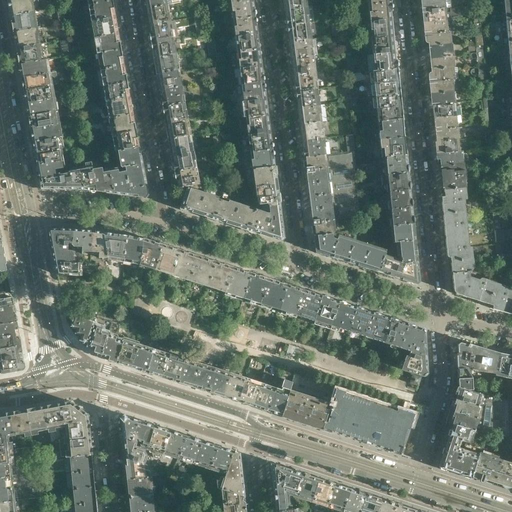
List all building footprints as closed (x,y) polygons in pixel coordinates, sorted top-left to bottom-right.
[(33,12),(30,0),(6,0),(9,16),(33,12)] [(165,6),(163,0),(142,0),(144,9),(165,6)] [(307,8),(306,0),(282,0),(284,11),(307,8)] [(442,4),(441,0),(421,0),(422,11),(445,8),(445,4),(442,4)] [(115,17),(112,1),(91,5),(93,16),(90,16),(91,21),(115,17)] [(392,18),(391,9),(392,9),(393,8),(393,5),(391,4),(391,5),(391,1),(371,3),(372,12),(369,12),(370,20),(392,18)] [(256,12),(254,11),(253,2),(231,5),(232,13),(234,12),(235,21),(255,18),(255,15),(256,14),(256,12)] [(170,21),(168,13),(166,13),(165,6),(144,9),(147,26),(170,21)] [(473,18),(472,12),(471,6),(461,7),(463,19),(473,18)] [(306,25),(305,17),(308,17),(307,8),(284,11),(286,20),(284,21),(285,24),(286,24),(287,27),(306,25)] [(444,21),(443,13),(445,13),(445,8),(422,11),(423,23),(444,21)] [(36,29),(33,12),(9,16),(12,33),(36,29)] [(118,33),(115,17),(91,21),(92,27),(95,26),(97,37),(118,33)] [(257,35),(256,23),(257,21),(257,19),(255,18),(235,21),(236,29),(234,29),(235,38),(257,35)] [(394,35),(392,18),(370,20),(370,28),(373,28),(374,37),(394,35)] [(171,38),(169,31),(171,30),(170,21),(147,26),(150,42),(171,38)] [(444,28),(444,21),(423,23),(424,35),(447,32),(447,28),(444,28)] [(311,41),(310,32),(307,32),(306,25),(287,27),(287,28),(285,29),(286,31),(287,32),(289,44),(311,41)] [(39,45),(36,29),(12,33),(15,49),(39,45)] [(449,44),(447,32),(424,35),(425,44),(426,44),(426,45),(427,46),(428,46),(429,46),(449,44)] [(121,50),(118,33),(97,37),(94,37),(95,43),(98,43),(100,53),(121,50)] [(260,44),(259,44),(258,44),(257,35),(235,38),(236,46),(239,45),(240,54),(259,51),(259,48),(260,47),(260,44)] [(396,51),(394,35),(374,37),(375,45),(372,46),(373,54),(396,51)] [(176,54),(174,45),(172,46),(171,38),(150,42),(153,58),(176,54)] [(311,57),(310,50),(313,50),(311,41),(289,44),(291,60),(311,57)] [(450,51),(449,44),(429,46),(430,52),(429,53),(429,54),(429,58),(453,56),(452,51),(450,51)] [(42,61),(39,45),(15,49),(18,66),(42,61)] [(124,66),(121,50),(100,53),(102,64),(99,65),(100,70),(124,66)] [(261,68),(260,56),(261,54),(261,52),(259,51),(240,54),(241,62),(238,62),(239,70),(261,68)] [(397,63),(396,51),(373,54),(374,61),(377,61),(377,70),(397,68),(397,67),(398,66),(398,64),(397,63)] [(177,71),(175,63),(177,63),(176,54),(153,58),(156,74),(177,71)] [(452,68),(451,61),(453,61),(453,56),(429,58),(429,62),(430,62),(430,63),(431,64),(431,70),(451,68),(452,68)] [(316,73),(314,64),(312,65),(311,57),(291,60),(290,62),(290,64),(291,65),(293,76),(316,73)] [(47,73),(45,61),(42,61),(18,66),(21,78),(47,73)] [(127,82),(124,66),(100,70),(101,75),(104,75),(106,86),(127,82)] [(264,77),(263,76),(261,68),(239,70),(240,78),(243,78),(244,87),(264,84),(263,81),(265,79),(264,77)] [(399,80),(397,68),(377,70),(373,70),(374,83),(399,80)] [(452,80),(451,68),(431,70),(430,70),(429,71),(428,72),(428,73),(429,82),(452,80)] [(182,87),(180,78),(178,78),(177,71),(156,74),(159,91),(182,87)] [(50,86),(47,73),(21,78),(23,91),(50,86)] [(315,90),(314,83),(317,82),(316,73),(293,76),(294,86),(293,87),(293,89),(295,90),(295,93),(315,90)] [(400,93),(399,80),(374,83),(375,95),(400,93)] [(451,92),(450,85),(453,85),(452,80),(429,82),(430,94),(451,92)] [(130,98),(128,88),(127,82),(106,86),(108,97),(105,97),(106,102),(130,98)] [(266,87),(265,85),(264,84),(244,87),(245,95),(243,95),(244,103),(266,100),(264,88),(266,87)] [(52,99),(50,86),(23,91),(25,104),(52,99)] [(183,103),(181,96),(183,95),(182,87),(159,91),(162,107),(183,103)] [(320,106),(319,97),(316,97),(315,90),(295,93),(294,95),(294,97),(296,98),(297,109),(320,106)] [(452,99),(451,92),(430,94),(432,106),(455,104),(454,99),(452,99)] [(401,106),(400,93),(375,95),(376,108),(401,106)] [(133,114),(130,98),(106,102),(107,108),(110,107),(111,118),(112,118),(133,114)] [(54,112),(52,99),(25,104),(28,116),(54,112)] [(268,117),(266,100),(244,103),(245,111),(247,111),(248,119),(268,117)] [(187,119),(186,110),(184,111),(183,103),(162,107),(165,123),(187,119)] [(453,116),(453,109),(455,109),(455,104),(432,106),(433,118),(453,116)] [(319,123),(318,115),(321,115),(320,106),(297,109),(298,119),(297,120),(297,122),(299,123),(299,125),(319,123)] [(402,118),(401,106),(376,108),(378,121),(381,121),(381,120),(402,118)] [(57,124),(54,112),(28,116),(30,129),(57,124)] [(136,130),(133,114),(112,118),(111,118),(109,118),(110,124),(112,124),(114,134),(136,130)] [(454,123),(453,116),(433,118),(434,130),(457,128),(456,123),(454,123)] [(270,133),(268,117),(248,119),(249,128),(247,128),(248,136),(270,133)] [(404,136),(402,118),(381,120),(381,121),(382,130),(379,130),(380,138),(404,136)] [(188,136),(187,128),(189,128),(187,119),(165,123),(168,139),(188,136)] [(324,139),(323,130),(320,130),(319,123),(299,125),(299,126),(298,127),(298,130),(300,131),(301,141),(324,139)] [(59,137),(57,124),(30,129),(32,142),(57,137),(57,138),(59,137)] [(456,140),(455,133),(457,133),(457,128),(434,130),(435,142),(456,140)] [(139,147),(136,130),(114,134),(116,145),(114,146),(115,151),(117,151),(139,147)] [(271,143),(270,133),(248,136),(249,144),(251,144),(252,152),(272,150),(272,148),(273,146),(273,144),(271,143)] [(193,152),(192,143),(190,143),(188,136),(168,139),(171,156),(193,152)] [(406,154),(404,136),(380,138),(380,147),(384,147),(385,156),(406,154)] [(61,149),(60,143),(58,144),(57,138),(57,137),(32,142),(34,154),(61,149)] [(323,155),(322,148),(325,147),(324,139),(301,141),(303,151),(302,151),(301,153),(302,155),(303,156),(303,158),(323,155)] [(456,147),(456,140),(435,142),(436,154),(459,152),(459,147),(456,147)] [(142,163),(140,152),(139,147),(117,151),(120,165),(122,167),(125,166),(142,163)] [(61,161),(60,154),(62,154),(61,149),(34,154),(36,165),(61,161)] [(274,167),(273,156),(274,154),(274,152),(273,151),(272,151),(272,150),(252,152),(254,161),(251,161),(252,169),(274,167)] [(194,168),(193,161),(195,160),(193,152),(171,156),(174,172),(194,168)] [(363,229),(356,177),(353,152),(323,155),(303,158),(304,159),(303,160),(304,168),(305,169),(312,225),(311,226),(312,234),(313,235),(331,233),(363,229)] [(461,164),(461,163),(459,152),(436,154),(437,163),(438,164),(438,165),(439,165),(439,166),(440,166),(441,166),(461,164)] [(407,165),(406,154),(385,156),(386,174),(408,172),(408,171),(408,170),(409,169),(408,168),(408,167),(408,166),(407,165)] [(53,171),(52,170),(62,168),(61,161),(36,165),(39,180),(55,177),(54,174),(54,171),(53,171)] [(96,191),(92,169),(91,162),(85,163),(86,168),(80,169),(84,190),(96,191)] [(147,194),(143,172),(142,163),(125,166),(126,172),(130,196),(144,198),(148,194),(147,194)] [(462,171),(461,164),(461,163),(461,164),(441,166),(442,178),(465,175),(464,171),(462,171)] [(277,174),(276,166),(274,167),(252,169),(255,187),(276,184),(275,175),(277,174)] [(113,194),(109,172),(102,173),(101,168),(92,169),(96,191),(113,194)] [(199,184),(198,175),(196,176),(194,168),(174,172),(177,188),(199,184)] [(84,190),(80,169),(63,173),(64,180),(64,182),(67,182),(68,183),(67,190),(84,190)] [(130,196),(126,172),(117,174),(116,171),(109,172),(113,194),(130,196)] [(409,182),(408,172),(386,174),(388,191),(410,189),(409,189),(410,188),(410,187),(410,186),(410,185),(410,184),(409,183),(409,182)] [(64,182),(64,180),(63,173),(54,174),(55,177),(39,180),(41,189),(67,190),(68,183),(67,182),(64,182)] [(464,188),(463,180),(465,180),(465,175),(442,178),(443,189),(463,188),(464,188)] [(281,202),(279,194),(278,194),(276,184),(255,187),(256,197),(257,197),(258,205),(268,204),(268,203),(278,202),(281,202)] [(198,214),(204,193),(194,190),(194,191),(187,188),(180,209),(180,210),(188,213),(188,211),(198,214)] [(464,199),(463,188),(443,189),(442,189),(442,190),(441,190),(441,191),(440,192),(441,202),(464,199)] [(411,200),(410,189),(388,191),(390,209),(411,207),(411,206),(412,205),(412,204),(412,203),(412,202),(412,201),(411,200)] [(214,221),(221,201),(214,199),(215,197),(204,193),(198,214),(207,217),(206,219),(214,221)] [(492,209),(491,206),(491,197),(483,198),(485,209),(492,209)] [(467,223),(464,199),(441,202),(444,226),(467,223)] [(231,225),(238,204),(228,201),(227,203),(221,201),(214,221),(221,224),(222,222),(231,225)] [(283,238),(278,202),(268,203),(268,204),(269,214),(270,214),(270,219),(265,236),(280,240),(283,238)] [(254,212),(248,210),(248,207),(238,204),(231,225),(241,228),(240,230),(248,232),(254,212)] [(412,217),(411,207),(390,209),(392,227),(413,225),(413,223),(413,222),(414,222),(414,221),(414,220),(414,219),(413,218),(412,217)] [(493,221),(493,218),(492,209),(485,209),(486,221),(493,221)] [(265,236),(270,219),(270,214),(269,214),(267,213),(255,210),(254,212),(248,232),(255,235),(256,233),(265,236)] [(465,236),(465,228),(467,228),(467,223),(444,226),(445,238),(465,236)] [(415,242),(413,225),(392,227),(393,245),(399,244),(415,242)] [(72,246),(72,230),(50,229),(48,231),(51,244),(58,244),(58,246),(72,246)] [(90,252),(91,231),(72,230),(72,246),(72,247),(82,247),(81,252),(90,252)] [(108,258),(103,233),(91,231),(90,252),(99,252),(98,258),(108,258)] [(124,262),(126,236),(103,233),(108,258),(108,259),(124,262)] [(332,257),(337,239),(332,237),(331,233),(313,235),(315,252),(332,257)] [(140,265),(143,239),(126,236),(124,262),(140,265)] [(466,243),(465,236),(445,238),(446,250),(469,247),(469,243),(466,243)] [(347,262),(354,242),(338,237),(337,239),(332,257),(347,262)] [(154,270),(162,245),(154,242),(143,239),(140,265),(154,270)] [(363,268),(370,247),(354,242),(347,262),(363,268)] [(417,260),(415,242),(399,244),(401,262),(403,261),(417,260)] [(72,263),(72,247),(72,246),(58,246),(58,244),(51,244),(54,262),(72,263)] [(172,275),(180,251),(162,245),(154,270),(172,275)] [(379,273),(384,257),(386,253),(370,247),(363,268),(379,273)] [(470,259),(469,247),(446,250),(447,259),(447,260),(448,260),(448,261),(449,261),(450,261),(470,259)] [(190,281),(198,256),(180,251),(172,275),(190,281)] [(207,287),(215,262),(198,256),(190,281),(207,287)] [(398,279),(403,261),(401,262),(400,262),(384,257),(379,273),(398,279)] [(472,268),(474,266),(472,265),(472,259),(470,259),(450,261),(452,273),(469,271),(472,268)] [(419,282),(417,260),(403,261),(398,279),(416,285),(419,282)] [(80,270),(80,263),(72,263),(54,262),(56,275),(81,276),(82,270),(80,270)] [(225,293),(233,268),(215,262),(207,287),(225,293)] [(243,298),(251,273),(233,268),(225,293),(243,298)] [(466,298),(472,279),(477,272),(472,268),(469,271),(452,273),(452,277),(451,278),(453,291),(454,291),(455,293),(455,294),(466,298)] [(260,304),(268,279),(251,273),(243,298),(260,304)] [(480,292),(484,280),(479,278),(479,281),(472,279),(466,298),(473,300),(473,299),(478,301),(480,292)] [(278,310),(286,285),(268,279),(260,304),(278,310)] [(489,305),(495,286),(495,285),(488,283),(489,281),(484,280),(480,292),(478,301),(488,304),(489,305)] [(296,315),(304,291),(286,285),(278,310),(296,315)] [(500,311),(506,289),(495,286),(489,305),(488,304),(488,305),(489,306),(489,307),(489,308),(490,308),(491,309),(500,311)] [(511,314),(511,313),(511,290),(506,289),(500,311),(511,314)] [(314,320),(321,296),(304,291),(296,315),(314,321),(314,320)] [(13,306),(11,297),(10,296),(9,296),(9,295),(8,295),(6,294),(5,294),(4,294),(0,294),(0,307),(13,306)] [(331,326),(339,302),(321,296),(314,320),(331,326)] [(141,308),(144,300),(138,298),(136,306),(141,308)] [(348,331),(356,307),(339,302),(331,326),(348,331)] [(15,318),(13,307),(13,306),(0,307),(0,324),(16,321),(15,318)] [(365,337),(373,313),(356,307),(348,331),(365,337)] [(81,317),(83,312),(71,308),(69,314),(81,317)] [(88,343),(97,315),(89,312),(87,319),(81,317),(69,314),(68,317),(72,319),(71,324),(72,328),(77,329),(75,333),(81,335),(80,340),(81,341),(81,342),(86,347),(88,343)] [(383,342),(390,318),(373,313),(365,337),(383,342)] [(115,339),(119,329),(115,321),(97,315),(88,343),(86,347),(94,349),(93,352),(101,354),(100,356),(108,359),(108,360),(116,363),(123,341),(115,339)] [(400,348),(407,324),(390,318),(383,342),(400,348)] [(0,336),(18,333),(16,321),(0,324),(0,336)] [(426,356),(424,332),(422,329),(407,324),(400,348),(410,351),(426,356)] [(0,348),(20,345),(18,333),(0,336),(0,348)] [(131,368),(138,346),(123,341),(116,363),(131,368)] [(473,368),(477,346),(468,344),(468,345),(460,343),(457,345),(458,353),(456,353),(458,387),(467,390),(472,390),(471,376),(467,369),(467,367),(470,367),(473,368)] [(0,361),(22,357),(20,345),(0,348),(0,361)] [(146,372),(153,351),(138,346),(131,368),(146,372)] [(484,372),(488,350),(477,346),(473,368),(480,369),(479,371),(484,372)] [(495,372),(499,353),(488,350),(484,372),(488,373),(488,371),(495,372)] [(161,377),(168,356),(153,351),(146,372),(161,377)] [(427,373),(426,356),(410,351),(408,357),(405,356),(401,369),(422,376),(427,373)] [(507,378),(511,355),(499,353),(495,372),(495,373),(503,375),(502,377),(507,378)] [(177,382),(184,361),(168,356),(161,377),(177,382)] [(24,367),(23,360),(22,357),(0,361),(0,374),(22,370),(24,367)] [(192,387),(199,366),(184,361),(177,382),(192,387)] [(207,392),(214,371),(199,366),(192,387),(207,392)] [(222,397),(229,376),(214,371),(207,392),(222,397)] [(305,385),(306,380),(307,380),(307,377),(302,375),(299,384),(305,385)] [(238,402),(244,381),(229,376),(222,397),(238,402)] [(418,385),(420,378),(413,376),(410,383),(418,385)] [(281,416),(290,389),(292,382),(283,379),(281,387),(282,388),(280,392),(275,391),(268,412),(281,416)] [(317,389),(319,384),(307,380),(306,380),(305,385),(317,389)] [(253,407),(260,386),(244,381),(238,402),(253,407)] [(330,393),(331,388),(319,384),(317,389),(330,393)] [(268,412),(275,391),(260,386),(253,407),(268,412)] [(484,408),(485,404),(486,396),(479,394),(467,390),(458,387),(456,395),(458,395),(456,400),(477,406),(478,406),(484,408)] [(294,420),(302,393),(290,389),(281,416),(294,420)] [(403,447),(414,414),(335,389),(327,414),(323,413),(327,401),(314,397),(306,424),(401,455),(403,447)] [(306,424),(314,397),(302,393),(294,420),(306,424)] [(504,408),(504,400),(486,396),(485,404),(504,408)] [(505,437),(504,408),(485,404),(484,408),(478,406),(477,406),(456,400),(454,406),(455,407),(456,408),(455,412),(476,418),(476,419),(482,421),(481,432),(505,437)] [(87,415),(70,402),(61,404),(64,424),(67,423),(68,428),(76,427),(75,422),(79,421),(79,419),(88,419),(87,415)] [(64,424),(61,404),(44,407),(47,427),(48,432),(55,431),(54,426),(64,424)] [(47,427),(44,407),(27,410),(31,435),(38,434),(37,429),(47,427)] [(31,435),(27,410),(10,413),(13,433),(24,431),(25,437),(31,435)] [(481,432),(482,421),(476,419),(476,418),(455,412),(452,419),(454,420),(453,424),(474,431),(481,432)] [(13,433),(10,413),(0,414),(0,432),(6,436),(8,434),(13,433)] [(132,442),(138,421),(124,416),(121,419),(123,440),(132,442)] [(90,438),(88,419),(79,419),(79,421),(75,422),(76,427),(68,428),(69,436),(63,437),(64,444),(69,443),(69,440),(90,438)] [(147,447),(154,426),(138,421),(132,442),(137,444),(137,442),(141,443),(140,445),(147,447)] [(470,444),(474,431),(453,424),(446,446),(455,448),(458,440),(461,441),(470,444)] [(163,452),(170,431),(154,426),(147,447),(158,451),(157,453),(163,454),(163,452)] [(178,459),(186,436),(170,431),(163,452),(174,456),(173,458),(178,459)] [(6,443),(6,437),(6,436),(0,432),(0,447),(7,447),(7,450),(12,450),(12,442),(6,443)] [(195,462),(201,441),(186,436),(178,459),(183,461),(184,459),(195,462)] [(91,455),(90,438),(69,440),(69,443),(70,450),(65,451),(65,457),(69,457),(91,455)] [(146,453),(145,451),(135,448),(137,444),(132,442),(123,440),(125,459),(126,459),(145,465),(146,460),(144,459),(146,453)] [(455,472),(463,449),(458,448),(461,441),(458,440),(455,448),(446,446),(439,467),(455,472)] [(210,469),(217,446),(201,441),(195,462),(205,466),(204,468),(210,469)] [(226,472),(233,451),(217,446),(210,469),(215,471),(215,469),(226,472)] [(8,457),(7,450),(7,447),(0,447),(0,464),(14,463),(13,456),(8,457)] [(471,477),(478,456),(477,456),(467,453),(467,450),(463,449),(455,472),(471,477)] [(242,480),(239,453),(233,451),(226,472),(224,477),(236,481),(242,480)] [(494,485),(502,459),(498,458),(497,460),(482,455),(483,453),(479,452),(477,456),(478,456),(471,477),(494,485)] [(93,471),(91,455),(69,457),(71,473),(93,471)] [(146,465),(145,465),(126,459),(125,459),(127,480),(147,478),(146,465)] [(511,490),(511,464),(505,462),(505,460),(502,459),(494,485),(511,490)] [(14,463),(0,464),(0,502),(18,500),(14,463)] [(282,485),(287,468),(270,463),(272,482),(282,485)] [(296,494),(302,473),(287,468),(282,485),(282,489),(285,490),(285,491),(296,494)] [(94,486),(93,471),(71,473),(73,489),(94,486)] [(311,502),(318,478),(302,473),(296,494),(306,498),(305,500),(311,502)] [(244,497),(242,480),(236,481),(224,477),(222,476),(221,482),(216,480),(217,488),(223,490),(244,497)] [(154,494),(153,483),(151,483),(151,478),(147,478),(127,480),(129,497),(149,495),(154,494)] [(327,505),(334,483),(318,478),(311,502),(316,504),(317,501),(327,505)] [(287,505),(285,491),(285,490),(282,489),(282,485),(272,482),(276,511),(292,509),(292,508),(291,505),(287,505)] [(342,511),(349,489),(334,484),(334,483),(327,505),(337,508),(337,510),(342,511)] [(96,502),(94,486),(73,489),(74,505),(96,502)] [(350,511),(358,511),(365,494),(349,489),(342,511),(347,511),(348,511),(350,511)] [(245,511),(244,497),(223,490),(224,502),(219,503),(219,511),(245,511)] [(375,511),(380,499),(365,494),(358,511),(375,511)] [(150,511),(149,495),(129,497),(130,511),(150,511)] [(392,511),(396,504),(380,499),(375,511),(392,511)] [(18,511),(18,500),(0,502),(0,511),(18,511)] [(97,511),(96,502),(74,505),(75,511),(97,511)]
